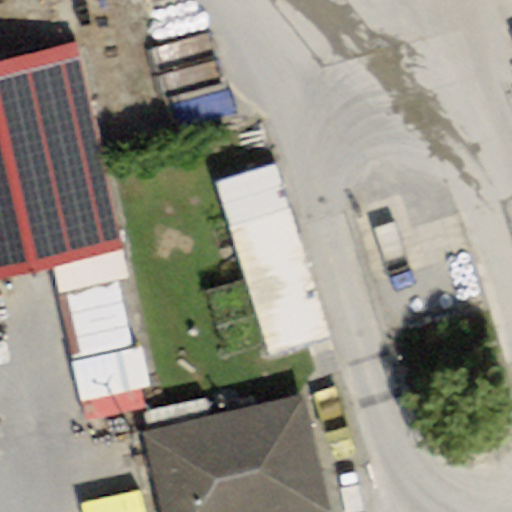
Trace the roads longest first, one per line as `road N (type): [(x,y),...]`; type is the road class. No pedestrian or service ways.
road 1 (unknown): [(402,511),(295,133),(282,0)]
road 2 (unknown): [(73,511),(43,356),(0,330)]
